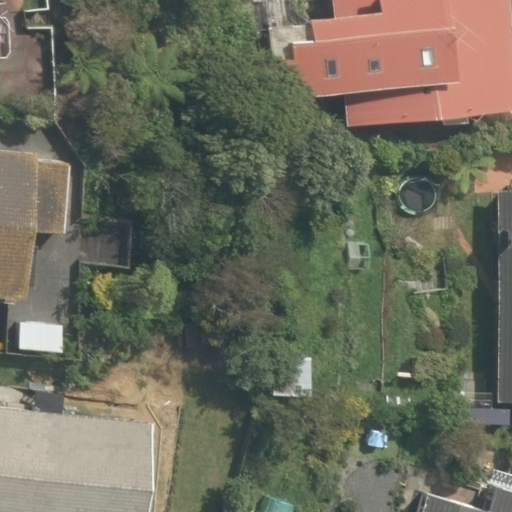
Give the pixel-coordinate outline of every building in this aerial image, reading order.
[(0,0),(0,68),(9,69),(8,0),(0,0)] [(511,0),(283,0),(285,27),(261,28),(267,109),(326,104),(329,143),(511,128),(511,0)] [(0,311),(11,312),(9,352),(75,357),(87,168),(0,161),(0,311)] [(511,198),(493,197),(480,398),(511,400),(511,198)] [(157,511),(164,427),(0,414),(0,511),(157,511)] [(457,507),(418,496),(413,511),(511,511),(511,479),(468,467),(457,507)]
